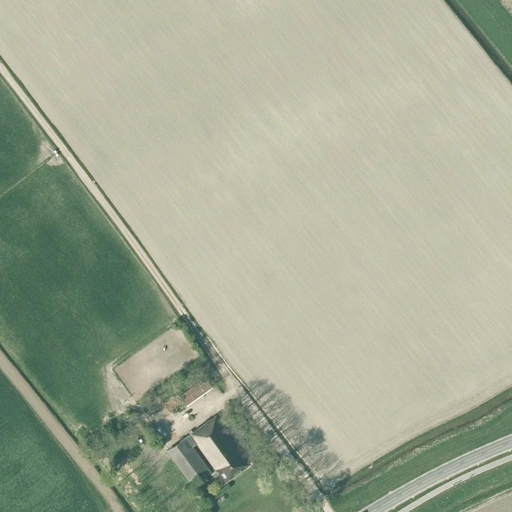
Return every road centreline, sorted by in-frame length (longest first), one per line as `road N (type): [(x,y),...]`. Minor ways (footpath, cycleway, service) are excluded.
road 1 (track): [(327,511),(0,73)]
road 2 (primary): [(370,511),(511,441)]
